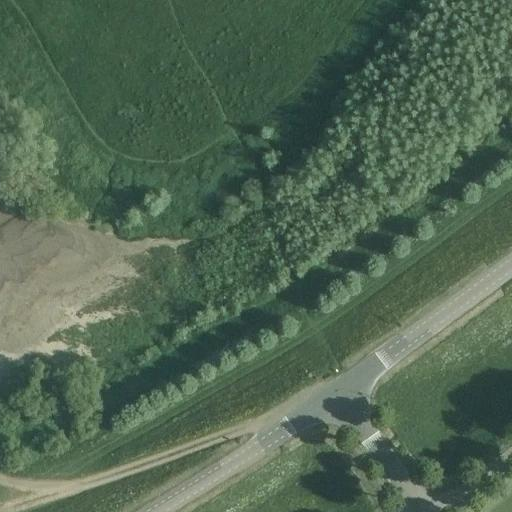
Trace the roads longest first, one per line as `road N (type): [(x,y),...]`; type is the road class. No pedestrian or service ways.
road 1 (track): [(299,418),(274,416),(93,471),(0,469)]
road 2 (tertiary): [(153,511),(338,393)]
road 3 (tertiary): [(338,393),(511,264)]
road 4 (unclassified): [(425,511),(338,393)]
